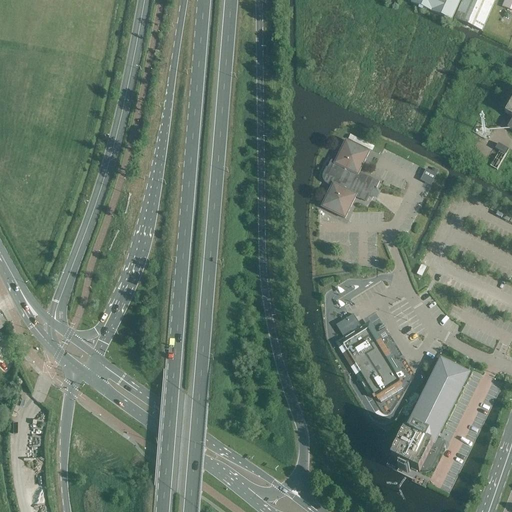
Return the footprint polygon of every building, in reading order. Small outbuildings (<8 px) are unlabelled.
[(452,21),(461,0),(412,0),(411,3),(452,21)] [(511,11),(511,0),(505,0),(503,5),(495,2),(495,0),(463,0),(455,20),(482,31),(494,4),(511,11)] [(327,181),(328,182),(333,186),(319,222),(349,223),(350,212),(356,197),(366,202),(370,195),(373,197),(376,192),(372,190),(374,187),(377,189),(380,183),(360,173),(369,153),(346,141),(335,163),(331,161),(328,169),(327,169),(327,170),(326,171),(326,173),(325,174),(325,175),(325,176),(326,177),(326,178),(326,179),(327,180),(327,181)] [(497,171),(509,150),(499,144),(496,150),(499,152),(490,167),(497,171)] [(426,171),(421,182),(431,187),(436,176),(426,171)] [(421,277),(426,268),(421,266),(417,275),(421,277)] [(349,331),(353,337),(341,345),(368,389),(371,386),(372,389),(394,376),(393,373),(396,371),(390,362),(392,361),(385,348),(383,349),(369,327),(363,331),(354,315),(337,325),(338,327),(351,319),(355,325),(348,329),(349,331)] [(351,319),(338,327),(343,335),(349,331),(348,329),(355,325),(351,319)] [(457,369),(454,367),(452,366),(451,368),(446,365),(444,369),(440,367),(413,420),(410,419),(393,453),(395,454),(391,463),(399,467),(410,473),(410,472),(408,471),(409,468),(420,474),(421,472),(422,472),(424,473),(427,472),(429,472),(431,470),(433,469),(434,466),(443,449),(440,448),(440,447),(439,446),(439,445),(438,445),(440,441),(435,438),(464,379),(460,377),(462,374),(456,371),(457,369)]
